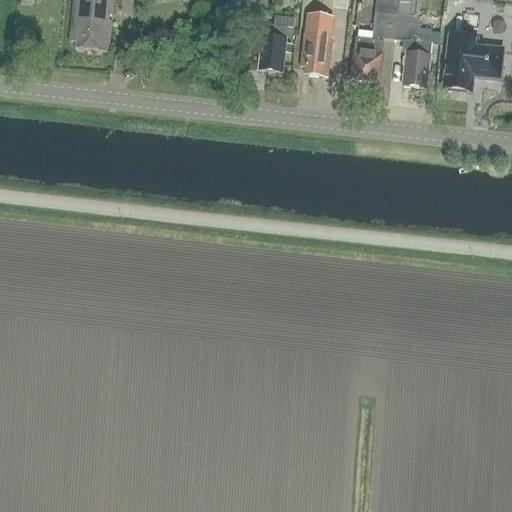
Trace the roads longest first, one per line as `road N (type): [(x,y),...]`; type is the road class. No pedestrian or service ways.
road 1 (unclassified): [(511,253),(0,195)]
road 2 (tertiary): [(511,143),(0,86)]
